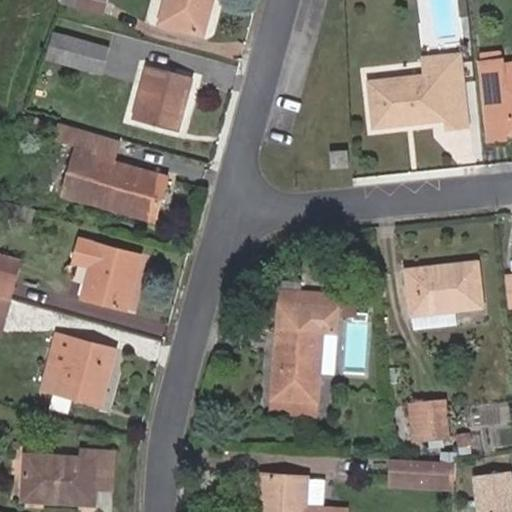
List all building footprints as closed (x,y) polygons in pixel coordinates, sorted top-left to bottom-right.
[(105,0),(77,0),(76,7),(101,15),(105,0)] [(213,0),(168,0),(162,23),(204,36),(213,0)] [(109,50),(53,35),(46,57),(103,73),(109,50)] [(456,44),(457,52),(472,51),(470,37),(462,38),(462,43),(456,44)] [(442,75),(447,122),(448,129),(467,127),(459,54),(422,58),(424,77),(442,75)] [(509,120),(511,133),(511,132),(511,88),(506,89),(504,68),(503,60),(480,63),(487,123),(509,120)] [(192,79),(150,67),(135,120),(178,132),(192,79)] [(442,75),(424,77),(370,83),(377,130),(447,122),(442,75)] [(509,120),(487,123),(489,139),(507,137),(507,134),(511,133),(509,120)] [(70,143),(74,129),(57,124),(52,143),(69,148),(70,143)] [(105,153),(114,161),(119,141),(95,134),(74,129),(70,143),(78,145),(105,153)] [(105,153),(78,145),(64,193),(154,220),(168,177),(114,161),(105,153)] [(347,151),(330,152),(331,171),(348,169),(347,151)] [(143,257),(82,239),(76,262),(93,267),(85,296),(129,308),(143,257)] [(0,270),(19,276),(23,259),(0,252),(0,270)] [(478,263),(409,270),(413,314),(481,306),(478,263)] [(19,276),(0,270),(0,293),(12,297),(19,276)] [(280,305),(338,310),(339,297),(282,292),(280,305)] [(12,297),(0,293),(0,317),(5,319),(12,297)] [(338,310),(280,305),(272,401),(271,413),(316,417),(324,332),(336,332),(338,310)] [(367,313),(353,312),(353,323),(359,323),(367,324),(367,313)] [(327,333),(324,369),(338,370),(341,334),(327,333)] [(74,340),(59,336),(52,360),(68,365),(74,340)] [(68,365),(52,360),(44,389),(103,405),(117,351),(74,340),(68,365)] [(436,403),(440,437),(450,436),(447,402),(436,403)] [(440,437),(436,403),(412,405),(415,440),(440,437)] [(99,461),(98,488),(115,488),(117,451),(86,449),(86,459),(99,461)] [(99,461),(86,459),(28,456),(26,501),(97,504),(98,488),(99,461)] [(454,467),(396,463),(395,484),(454,488),(454,467)] [(511,511),(511,493),(508,468),(469,473),(474,511),(511,511)] [(309,509),(309,485),(310,480),(264,478),(262,511),(347,511),(324,510),(309,509)] [(309,509),(324,510),(325,486),(309,485),(309,509)]
